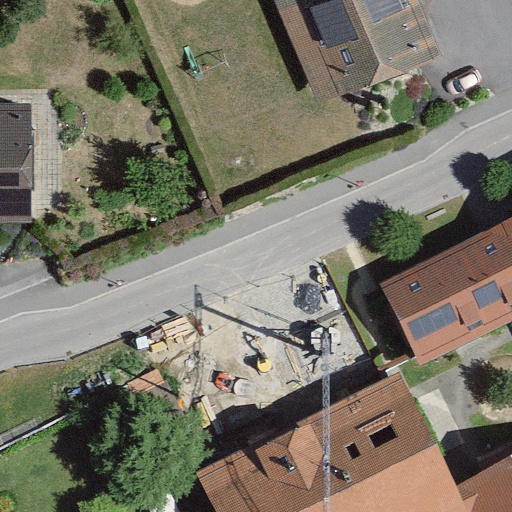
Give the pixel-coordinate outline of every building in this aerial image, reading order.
[(415,0),(286,0),(325,86),(433,38),(415,0)] [(32,101),(0,100),(0,202),(31,203),(32,101)] [(511,217),(383,282),(423,363),(511,319),(511,217)] [(402,374),(309,418),(341,485),(353,511),(467,511),(454,484),(402,374)] [(309,418),(196,472),(214,511),(353,511),(341,485),(309,418)] [(511,511),(511,456),(454,484),(467,511),(511,511)]
